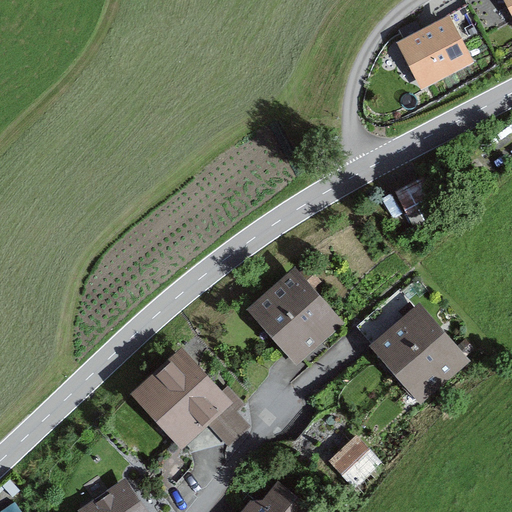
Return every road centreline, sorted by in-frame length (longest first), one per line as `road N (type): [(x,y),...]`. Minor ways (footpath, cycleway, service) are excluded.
road 1 (tertiary): [(0,460),(244,245),(364,172)]
road 2 (residential): [(345,344),(198,511)]
road 3 (unclassified): [(421,0),(378,32),(354,84),(364,172)]
road 4 (tertiary): [(364,172),(511,93)]
